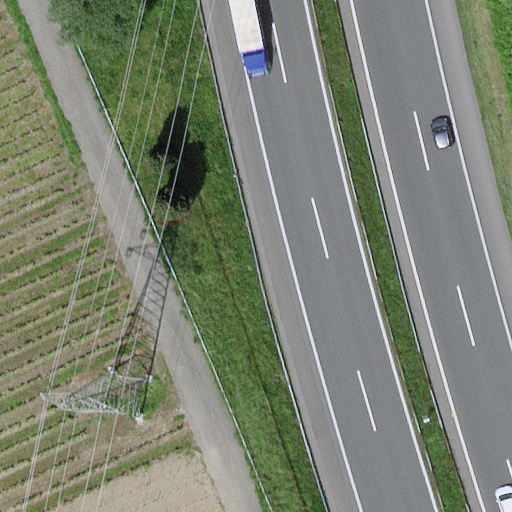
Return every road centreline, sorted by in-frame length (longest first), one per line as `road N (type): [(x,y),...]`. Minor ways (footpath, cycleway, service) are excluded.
road 1 (track): [(34,0),(244,511)]
road 2 (motorway): [(266,0),(342,325),(399,511)]
road 3 (motorway): [(511,462),(386,0)]
